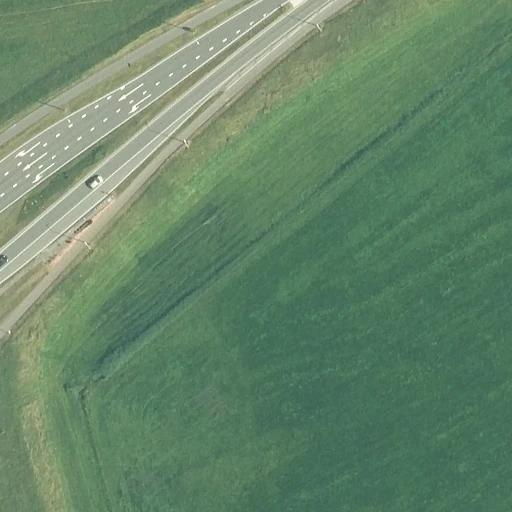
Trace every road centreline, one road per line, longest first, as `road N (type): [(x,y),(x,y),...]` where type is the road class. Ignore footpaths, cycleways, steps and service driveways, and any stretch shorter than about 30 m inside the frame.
road 1 (secondary): [(0,260),(203,82),(311,0)]
road 2 (secondary): [(275,0),(0,188)]
